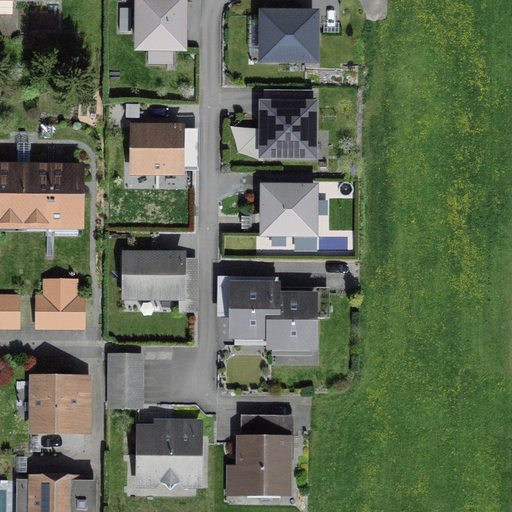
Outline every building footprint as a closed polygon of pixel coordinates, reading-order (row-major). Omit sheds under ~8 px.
[(196,2),(143,2),(143,60),(196,60),(196,2)] [(328,20),(269,20),(269,74),(328,74),(328,20)] [(315,108),(265,107),(264,154),(314,156),(315,108)] [(190,132),(136,132),(136,180),(190,180),(190,132)] [(93,172),(0,170),(0,236),(92,237),(93,172)] [(318,185),(260,185),(260,236),(318,237),(318,185)] [(193,258),(130,259),(130,309),(194,308),(193,258)] [(294,296),(274,296),(274,287),(256,286),(234,286),(233,335),(273,336),(273,346),(311,347),(312,297),(294,296)] [(83,297),(41,297),(41,325),(83,326),(83,297)] [(16,299),(0,299),(0,329),(16,329),(16,299)] [(148,358),(111,358),(110,413),(147,414),(148,358)] [(94,383),(35,383),(35,442),(94,441),(94,383)] [(298,423),(244,422),(243,503),(297,504),(298,423)] [(208,426),(142,427),(143,493),(210,492),(208,426)] [(101,511),(101,481),(33,482),(33,511),(101,511)]
